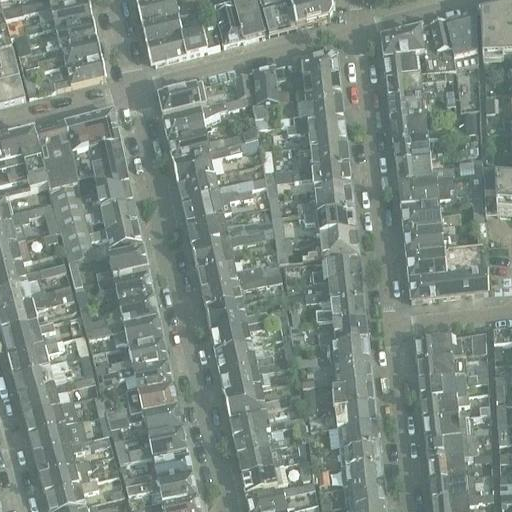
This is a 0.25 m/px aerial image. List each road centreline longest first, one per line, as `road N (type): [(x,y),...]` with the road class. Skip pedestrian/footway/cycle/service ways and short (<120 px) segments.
road 1 (residential): [(225,511),(135,92)]
road 2 (residential): [(354,33),(389,331)]
road 3 (residential): [(135,92),(354,33)]
road 4 (residential): [(389,331),(411,511)]
road 5 (residential): [(0,127),(135,92)]
road 6 (residential): [(354,33),(478,0)]
road 7 (residential): [(389,331),(511,318)]
